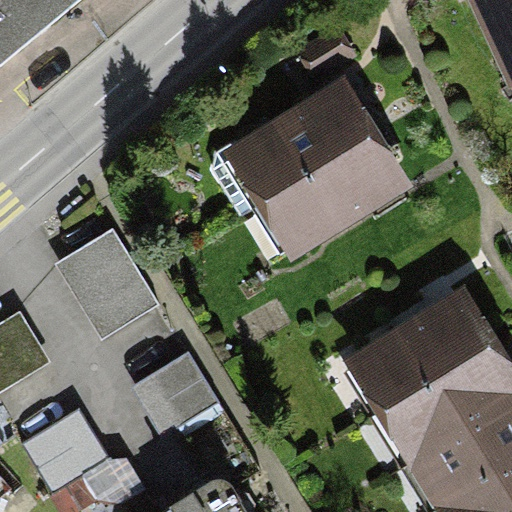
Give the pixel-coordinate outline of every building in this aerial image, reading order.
[(0,0),(0,62),(75,0),(0,0)] [(511,0),(479,0),(481,4),(478,12),(486,29),(495,32),(511,69),(511,0)] [(348,55),(334,33),(311,47),(324,68),(348,55)] [(241,216),(269,198),(298,244),(332,222),(344,223),(358,214),(359,205),(397,181),(384,161),(367,136),(355,117),(339,91),(304,114),(293,112),(280,120),(277,129),(242,151),(235,140),(217,152),(212,170),(241,216)] [(113,228),(63,258),(108,334),(158,305),(113,228)] [(360,362),(389,406),(385,408),(450,511),(511,511),(511,386),(504,374),(475,328),(458,301),(423,323),(414,321),(399,329),(397,338),(360,362)] [(14,315),(0,322),(0,392),(45,365),(14,315)] [(218,401),(188,353),(139,383),(169,431),(218,401)] [(103,463),(72,413),(20,443),(51,495),(103,463)] [(244,511),(228,485),(219,480),(211,481),(161,511),(244,511)]
